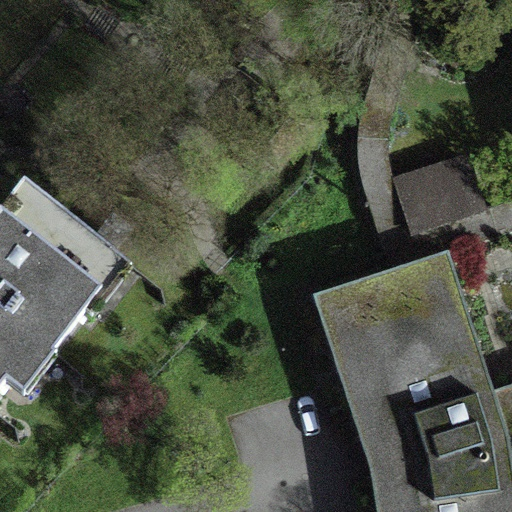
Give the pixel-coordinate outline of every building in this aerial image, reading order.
[(511,234),(511,206),(484,216),(467,166),(390,190),(384,163),(384,134),(413,34),(387,25),(360,108),(357,128),(356,151),(357,173),(362,194),(388,277),(447,255),(511,234)] [(275,170),(306,132),(275,107),(245,145),(275,170)] [(0,391),(3,388),(19,400),(126,267),(24,186),(0,215),(0,391)] [(511,511),(511,457),(494,393),(447,255),(388,277),(311,303),(369,476),(374,511),(511,511)] [(511,386),(494,393),(511,457),(511,386)]
